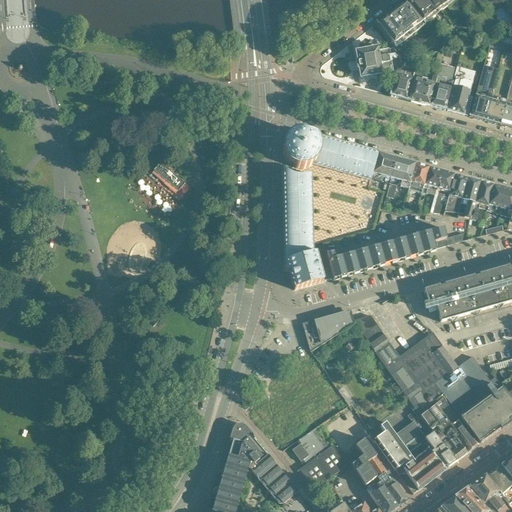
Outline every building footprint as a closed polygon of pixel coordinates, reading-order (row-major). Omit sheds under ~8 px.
[(451,0),(407,0),(406,1),(422,22),(423,22),(433,14),(445,31),(451,27),(458,21),(445,5),(451,0)] [(491,10),(483,0),(477,0),(487,13),(491,10)] [(422,22),(406,1),(391,12),(410,37),(425,26),(424,25),(425,24),(423,22),(422,22)] [(410,37),(391,12),(377,24),(394,46),(397,43),(399,46),(410,37)] [(441,47),(432,35),(421,44),(425,50),(441,47)] [(392,72),(389,50),(389,49),(378,52),(377,48),(371,50),(370,44),(360,46),(362,51),(355,53),(357,62),(356,62),(357,69),(358,69),(360,79),(392,72)] [(436,82),(440,65),(442,59),(441,59),(443,54),(442,51),(435,53),(435,54),(437,55),(434,68),(435,68),(431,84),(427,83),(427,80),(422,78),(424,73),(415,71),(414,74),(413,74),(406,101),(429,107),(436,82)] [(448,102),(453,82),(452,79),(454,69),(440,65),(436,82),(429,107),(445,111),(448,102)] [(484,122),(493,91),(498,70),(483,66),(469,118),(484,122)] [(475,73),(457,68),(454,78),(455,79),(449,102),(447,112),(463,116),(467,117),(473,97),(469,96),(475,73)] [(406,101),(413,74),(397,70),(390,96),(406,101)] [(511,129),(511,77),(506,100),(499,126),(511,129)] [(506,100),(494,97),(495,91),(493,91),(484,122),(499,126),(506,100)] [(371,179),(378,155),(340,144),(310,136),(308,136),(308,138),(295,134),(294,135),(293,135),(292,136),(291,136),(291,137),(290,137),(289,138),(288,139),(287,139),(287,140),(286,141),(285,142),(284,144),(284,145),(284,146),(283,147),(283,148),(283,150),(283,151),(283,153),(283,154),(283,155),(284,157),(284,158),(284,159),(285,160),(285,161),(286,162),(287,163),(287,164),(288,164),(282,169),(283,216),(284,263),(284,272),(289,272),(293,288),(294,291),(298,290),(322,283),(322,282),(315,255),(312,256),(312,245),(323,242),(324,246),(374,231),(385,193),(368,188),(370,182),(371,179)] [(390,179),(396,160),(378,155),(371,179),(381,183),(383,177),(390,179)] [(408,190),(415,165),(396,160),(390,179),(391,179),(390,183),(386,198),(393,199),(397,185),(400,186),(400,187),(408,190)] [(179,191),(186,183),(164,165),(161,162),(155,170),(179,191)] [(422,192),(428,169),(415,165),(408,190),(409,190),(409,189),(422,192)] [(435,196),(441,172),(428,169),(422,192),(421,194),(426,195),(426,194),(434,196),(435,196)] [(447,201),(454,176),(441,172),(435,196),(434,196),(430,214),(443,215),(444,212),(446,206),(440,205),(441,201),(447,201)] [(459,214),(461,204),(468,180),(454,176),(447,201),(446,206),(444,212),(459,214)] [(471,221),(481,183),(468,180),(461,204),(467,205),(464,217),(458,215),(457,218),(469,220),(470,220),(471,221)] [(487,211),(493,187),(481,183),(471,221),(475,222),(479,209),(487,211)] [(498,215),(505,190),(493,187),(487,211),(487,212),(498,215)] [(510,218),(511,212),(511,191),(505,190),(498,215),(510,218)] [(333,254),(326,256),(332,279),(435,250),(433,244),(446,240),(443,229),(429,233),(430,236),(334,263),(332,255),(333,255),(333,254)] [(462,243),(463,235),(452,238),(454,245),(462,243)] [(511,302),(511,264),(508,266),(508,267),(479,275),(479,274),(473,275),(473,277),(445,285),(444,283),(438,285),(438,287),(424,291),(427,303),(426,303),(426,304),(425,304),(425,305),(424,305),(424,306),(424,307),(424,308),(425,309),(426,310),(427,310),(428,310),(429,313),(437,311),(440,323),(511,302)] [(385,324),(372,333),(377,341),(391,333),(385,324)] [(342,337),(349,345),(356,340),(348,331),(342,337)] [(507,425),(462,365),(457,368),(442,347),(432,355),(447,376),(435,385),(439,391),(445,399),(466,428),(480,445),(507,425)] [(511,402),(495,379),(490,382),(472,358),(462,365),(507,425),(510,423),(511,422),(511,421),(511,402)] [(490,366),(489,371),(490,372),(511,366),(511,359),(490,366)] [(511,377),(509,380),(502,371),(499,373),(505,382),(501,385),(511,399),(511,377)] [(478,446),(460,423),(443,400),(445,399),(439,391),(427,401),(467,454),(470,452),(478,446)] [(467,454),(427,401),(415,409),(416,410),(418,414),(419,414),(421,417),(443,447),(444,447),(456,463),(467,454)] [(418,414),(416,410),(407,416),(414,424),(446,466),(448,469),(448,468),(455,463),(456,463),(444,447),(443,447),(421,417),(419,414),(418,414)] [(374,440),(374,441),(391,465),(399,476),(405,472),(419,491),(444,471),(442,469),(446,466),(414,424),(396,437),(392,432),(391,431),(390,429),(385,423),(380,427),(385,433),(375,440),(374,440)] [(268,457),(254,440),(255,439),(252,435),(252,436),(249,432),(249,431),(248,432),(246,428),(246,427),(245,428),(241,425),(236,426),(235,426),(236,427),(233,430),(232,430),(232,431),(231,435),(231,436),(230,440),(229,440),(229,441),(230,441),(224,462),(227,463),(225,468),(247,474),(247,473),(248,474),(251,471),(268,457)] [(314,491),(347,467),(332,446),(329,448),(316,430),(308,435),(297,443),(299,446),(300,445),(309,457),(303,461),(306,466),(300,471),(314,491)] [(367,464),(376,458),(376,457),(364,441),(355,447),(363,457),(351,465),(365,487),(377,478),(367,464)] [(309,457),(300,445),(299,446),(292,451),(300,463),(303,461),(309,457)] [(290,482),(282,474),(276,466),(276,465),(275,464),(275,465),(268,457),(251,471),(279,505),(283,505),(299,492),(298,491),(297,492),(291,484),(291,483),(290,482)] [(511,457),(500,466),(511,481),(511,457)] [(386,472),(376,458),(367,464),(377,478),(384,473),(385,474),(386,472)] [(511,501),(511,481),(500,466),(500,467),(485,477),(484,477),(498,493),(508,505),(511,501)] [(236,511),(240,497),(247,474),(225,468),(212,511),(236,511)] [(408,500),(402,492),(396,483),(389,471),(386,472),(385,474),(384,473),(377,478),(380,483),(385,491),(398,508),(408,500)] [(484,477),(478,482),(469,488),(484,505),(489,501),(498,511),(504,506),(495,496),(498,493),(484,477)] [(385,491),(380,483),(370,490),(369,488),(367,490),(378,508),(380,511),(392,511),(398,508),(385,491)] [(335,492),(330,485),(325,489),(330,498),(336,494),(335,492)] [(455,498),(468,511),(487,511),(488,511),(467,490),(455,498)] [(468,511),(455,498),(454,499),(443,507),(442,507),(441,508),(438,510),(437,510),(439,511),(468,511)] [(348,511),(341,501),(327,511),(348,511)] [(380,511),(378,508),(372,511),(370,511),(364,503),(350,511),(380,511)]
